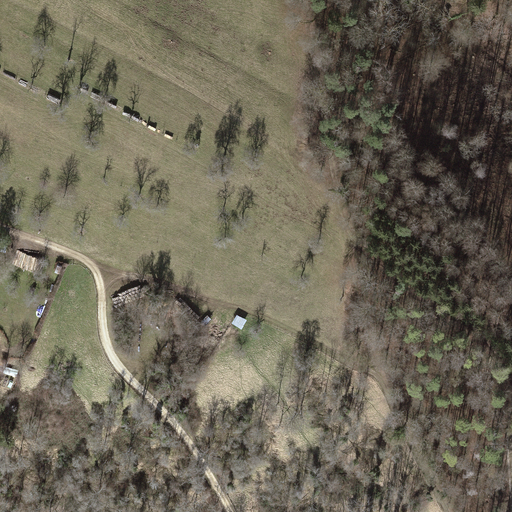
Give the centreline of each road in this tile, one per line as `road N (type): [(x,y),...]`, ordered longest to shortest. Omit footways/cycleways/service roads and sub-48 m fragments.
road 1 (track): [(451,511),(368,351),(302,0)]
road 2 (track): [(233,511),(180,421),(112,362),(90,264),(0,226)]
road 3 (track): [(379,378),(275,321),(90,264)]
road 4 (track): [(339,217),(402,283),(470,321),(511,358)]
